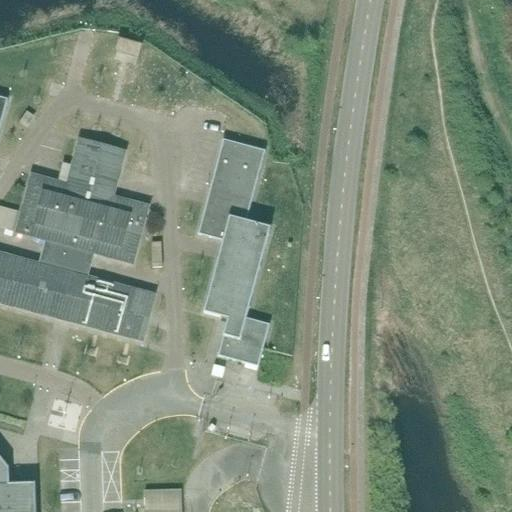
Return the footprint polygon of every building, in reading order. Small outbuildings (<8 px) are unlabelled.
[(119,40),(115,53),(138,59),(141,47),(119,40)] [(0,130),(8,100),(0,97),(0,130)] [(178,114),(170,143),(181,146),(170,184),(205,194),(221,136),(226,117),(180,105),(178,114)] [(25,128),(32,117),(27,113),(19,124),(25,128)] [(197,236),(223,243),(227,226),(235,229),(237,220),(246,222),(265,152),(223,140),(197,236)] [(0,304),(56,319),(59,316),(69,318),(69,323),(142,342),(154,297),(87,279),(94,255),(132,265),(148,208),(112,199),(125,153),(79,141),(67,186),(32,177),(16,234),(45,242),(38,266),(0,255),(0,304)] [(125,170),(138,173),(140,164),(128,161),(125,170)] [(0,228),(13,232),(18,213),(0,208),(0,228)] [(227,226),(223,243),(204,314),(227,320),(217,357),(222,359),(258,368),(263,350),(270,325),(246,319),(270,229),(246,222),(237,220),(235,229),(227,226)] [(163,268),(162,243),(151,244),(152,269),(163,268)] [(8,470),(0,459),(0,511),(35,511),(34,485),(8,486),(8,470)] [(184,511),(184,487),(145,489),(145,511),(184,511)]
